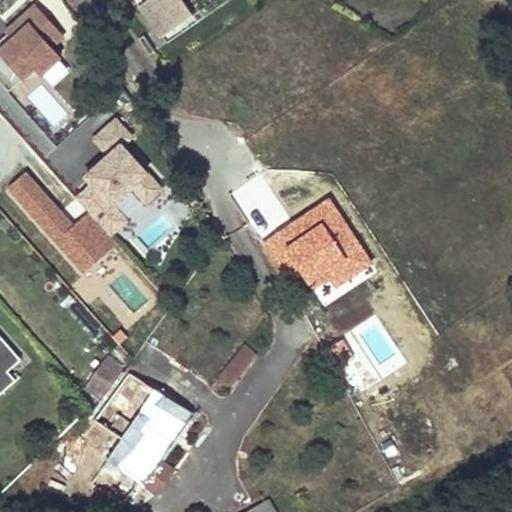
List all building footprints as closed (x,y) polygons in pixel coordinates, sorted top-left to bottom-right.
[(143,0),(139,3),(161,35),(178,23),(174,17),(188,7),(192,13),(196,19),(224,0),(143,0)] [(59,36),(32,6),(4,31),(11,38),(1,46),(0,45),(0,85),(5,91),(32,67),(38,74),(57,58),(47,47),(59,36)] [(178,23),(192,13),(188,7),(174,17),(178,23)] [(152,50),(141,35),(136,38),(146,53),(152,50)] [(121,143),(131,134),(116,117),(94,137),(109,154),(109,159),(103,165),(100,161),(86,174),(92,181),(74,197),(87,212),(108,235),(126,219),(111,202),(131,184),(146,201),(161,187),(121,143)] [(108,235),(87,212),(71,226),(23,172),(6,187),(83,273),(115,244),(108,235)] [(375,260),(331,195),(258,243),(282,279),(300,267),(314,288),(332,276),(338,285),(375,260)] [(130,339),(121,327),(114,333),(123,345),(130,339)] [(19,359),(0,337),(0,393),(16,380),(7,370),(19,359)] [(128,375),(155,392),(175,360),(144,340),(123,372),(128,375)] [(354,357),(343,341),(332,348),(343,365),(354,357)] [(219,378),(222,380),(231,387),(255,354),(244,345),(219,378)] [(202,387),(211,394),(222,380),(219,378),(213,373),(202,387)] [(124,507),(157,461),(191,415),(155,392),(128,375),(82,444),(110,463),(93,487),(124,507)] [(275,511),(268,501),(249,511),(275,511)]
